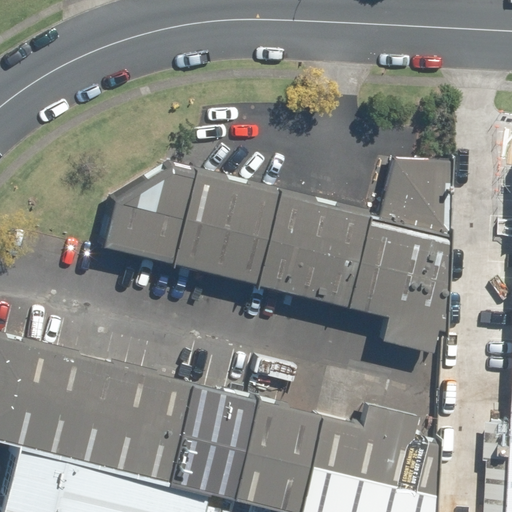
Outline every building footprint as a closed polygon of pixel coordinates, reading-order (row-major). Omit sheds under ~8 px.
[(387,148),(374,211),(445,232),(450,154),(387,148)] [(106,192),(94,239),(169,257),(190,165),(164,160),(106,192)] [(275,186),(190,165),(169,257),(252,276),(275,186)] [(275,186),(252,276),(344,299),(367,209),(275,186)] [(367,209),(344,299),(381,309),(376,331),(427,343),(432,326),(440,327),(445,232),(374,211),(367,209)] [(0,439),(6,441),(161,478),(187,372),(0,326),(0,439)] [(187,372),(161,478),(198,487),(200,480),(228,487),(253,389),(187,372)] [(253,389),(228,487),(292,502),(317,405),(253,389)] [(317,405),(292,502),(322,510),(330,511),(430,511),(433,430),(407,425),(411,407),(360,395),(358,413),(317,405)] [(161,478),(6,441),(0,465),(0,511),(192,511),(198,487),(161,478)]
